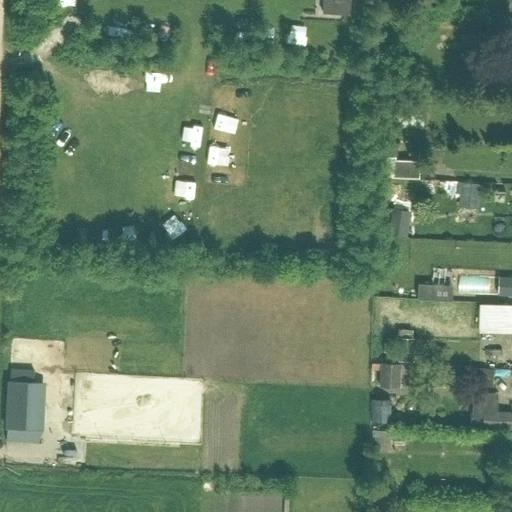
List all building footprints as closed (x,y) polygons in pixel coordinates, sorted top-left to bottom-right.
[(348,16),(348,0),(321,0),(321,14),(348,16)] [(392,107),(391,126),(423,128),(424,109),(392,107)] [(393,161),(393,178),(418,177),(418,161),(393,161)] [(480,185),(461,184),(458,209),(478,211),(480,185)] [(409,212),(391,209),(388,234),(406,236),(409,212)] [(511,278),(499,278),(498,296),(511,296),(511,278)] [(452,286),(418,284),(417,299),(451,301),(452,286)] [(511,333),(511,305),(476,305),(475,333),(511,333)] [(415,339),(398,339),(397,362),(414,362),(415,339)] [(400,364),(380,364),(379,387),(400,387),(400,364)] [(492,370),(473,369),(472,386),(491,387),(492,370)] [(10,385),(9,397),(33,399),(34,386),(10,385)] [(378,422),(388,422),(388,400),(377,400),(378,422)] [(511,430),(511,412),(481,411),(480,429),(511,430)] [(389,430),(370,429),(370,452),(389,452),(389,430)] [(475,434),(474,453),(499,455),(501,436),(475,434)]
